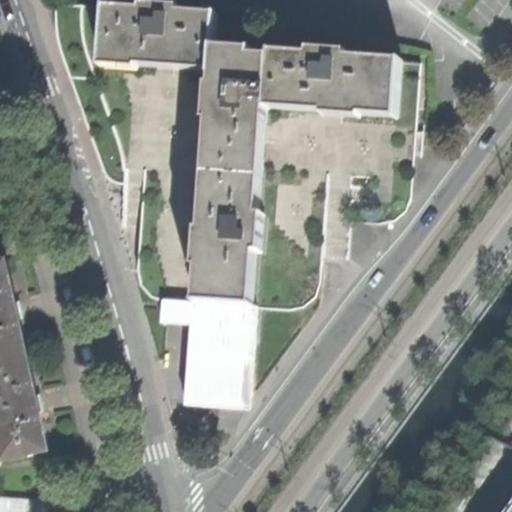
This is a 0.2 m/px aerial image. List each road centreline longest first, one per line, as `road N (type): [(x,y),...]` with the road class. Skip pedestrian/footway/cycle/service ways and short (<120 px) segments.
road 1 (primary): [(511,105),(205,511)]
road 2 (primary): [(300,511),(511,223)]
road 3 (unclassified): [(166,511),(136,352),(79,181)]
road 4 (residential): [(31,193),(70,334),(102,511)]
road 5 (unclassified): [(79,181),(19,0)]
